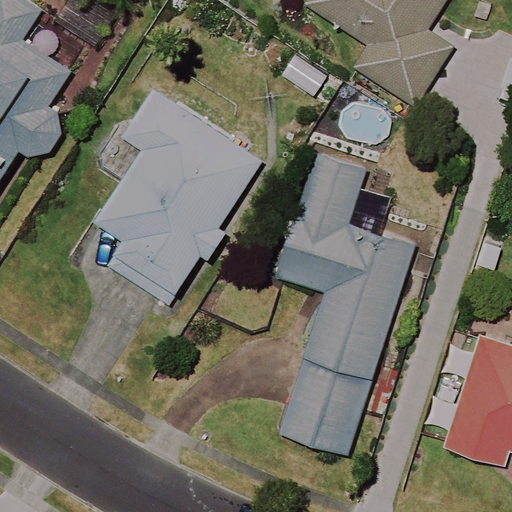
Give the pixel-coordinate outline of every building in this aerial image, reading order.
[(43,13),(22,0),(0,0),(0,185),(27,143),(49,157),(72,121),(54,109),(77,72),(26,40),(43,13)] [(445,0),(313,0),(311,5),(373,46),(360,65),(420,105),(465,36),(435,16),(445,0)] [(270,161),(158,90),(129,135),(149,148),(104,219),(132,237),(114,266),(177,306),(270,161)] [(375,171),(321,152),(280,273),(332,291),(285,429),(352,452),(426,238),(360,215),(375,171)] [(511,302),(503,299),(493,327),(511,333),(511,302)] [(511,342),(484,335),(451,447),(506,463),(510,450),(511,450),(511,342)]
